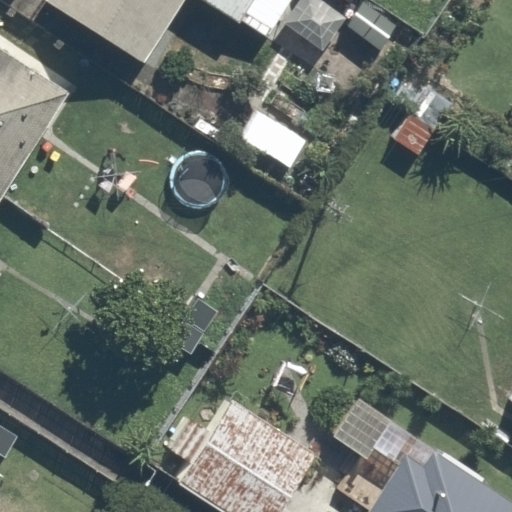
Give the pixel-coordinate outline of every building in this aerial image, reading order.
[(48,0),(135,57),(172,0),(213,0),(261,31),(281,0),(48,0)] [(0,166),(60,72),(0,33),(0,166)] [(186,357),(227,301),(196,278),(155,334),(186,357)] [(232,511),(269,511),(318,436),(229,379),(169,472),(232,511)] [(511,511),(511,503),(407,430),(349,511),(511,511)]
